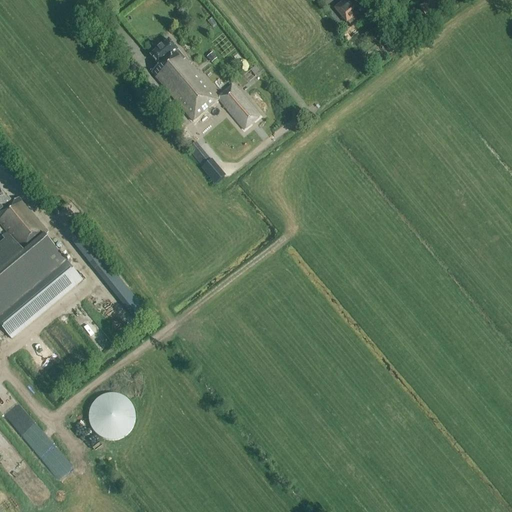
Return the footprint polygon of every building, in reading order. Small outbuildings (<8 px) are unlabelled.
[(347,23),(361,11),(352,0),(347,0),(336,9),(347,23)] [(431,0),(420,8),(427,19),(446,6),(447,8),(450,6),(448,3),(452,0),(431,0)] [(386,12),(381,6),(376,10),(381,16),(386,12)] [(344,31),(341,34),(348,43),(351,40),(359,34),(352,25),(344,31)] [(392,38),(386,30),(377,37),(389,51),(398,44),(393,37),(392,38)] [(218,97),(169,41),(150,57),(159,67),(151,73),(193,122),(219,100),(245,130),(261,116),(233,84),(218,97)] [(206,58),(211,64),(217,59),(212,53),(206,58)] [(256,78),(261,74),(256,67),(250,71),(256,78)] [(187,150),(202,168),(211,161),(196,143),(187,150)] [(12,204),(0,189),(0,224),(11,238),(0,247),(0,327),(10,340),(81,281),(44,236),(48,233),(19,198),(12,204)] [(97,254),(86,262),(94,272),(105,263),(97,254)] [(98,396),(96,437),(136,439),(138,398),(98,396)]
